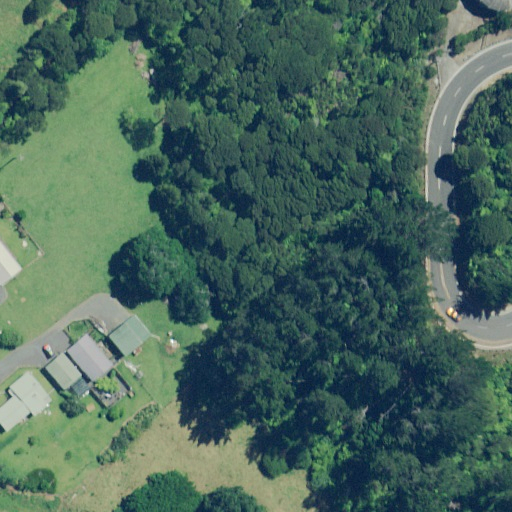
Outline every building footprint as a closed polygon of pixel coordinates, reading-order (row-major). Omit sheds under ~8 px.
[(511,0),(471,0),(472,1),(481,8),(492,11),(503,10),(511,5),(511,0)] [(0,283),(19,269),(0,245),(0,283)] [(139,343),(121,323),(101,341),(118,361),(139,343)] [(109,365),(83,335),(64,351),(90,382),(109,365)] [(78,376),(59,354),(42,369),(60,391),(78,376)] [(50,401),(26,372),(5,389),(12,397),(0,407),(0,429),(3,433),(28,412),(32,416),(50,401)]
